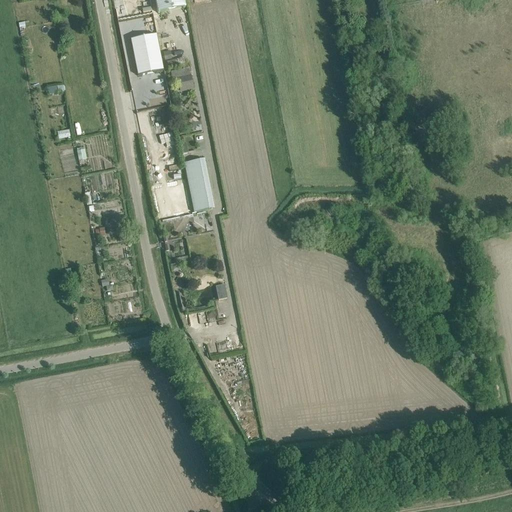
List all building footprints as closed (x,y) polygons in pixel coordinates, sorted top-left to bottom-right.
[(185,7),(183,0),(154,0),(157,13),(185,7)] [(155,32),(130,37),(138,74),(163,69),(155,32)] [(176,93),(194,91),(190,58),(172,61),(176,93)] [(50,95),(64,93),(63,86),(49,88),(50,95)] [(81,161),(89,159),(86,150),(79,152),(81,161)] [(214,209),(205,160),(184,164),(194,213),(214,209)] [(184,180),(153,186),(159,218),(190,212),(184,180)] [(472,199),(465,213),(490,226),(497,213),(472,199)] [(105,228),(96,230),(99,242),(108,240),(105,228)] [(227,285),(218,286),(220,299),(229,298),(227,285)]
